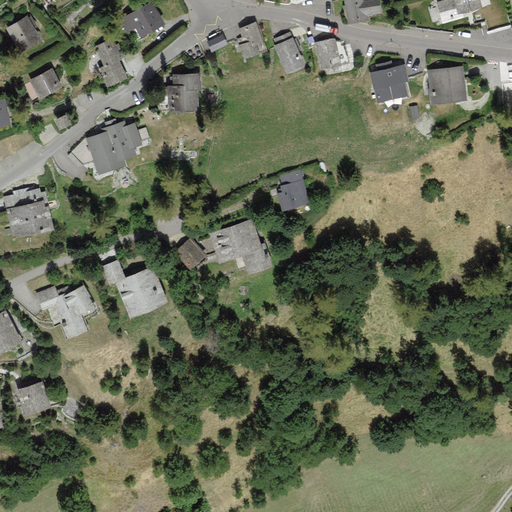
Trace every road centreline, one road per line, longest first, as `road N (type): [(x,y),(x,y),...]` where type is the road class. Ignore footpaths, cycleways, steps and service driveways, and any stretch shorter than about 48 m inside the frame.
road 1 (residential): [(225,8),(511,57)]
road 2 (residential): [(0,187),(225,8)]
road 3 (residential): [(0,292),(206,220)]
